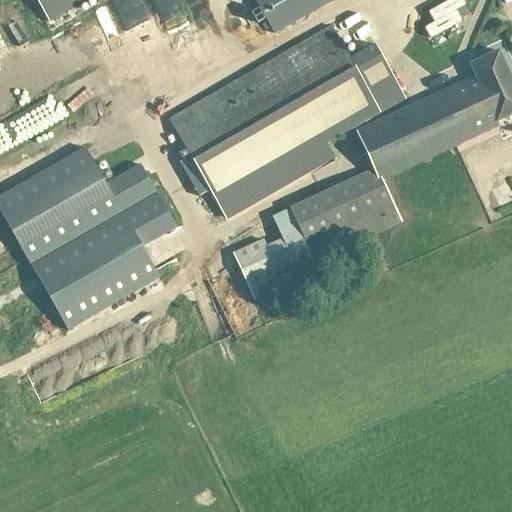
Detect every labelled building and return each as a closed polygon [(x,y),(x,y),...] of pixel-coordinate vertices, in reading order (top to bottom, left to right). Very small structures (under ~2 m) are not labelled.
[(34,0),(48,23),(87,0),(34,0)] [(253,0),(273,35),(334,0),(253,0)] [(433,23),(423,28),(429,39),(461,21),(455,11),(464,5),(461,0),(449,0),(427,12),(433,23)] [(0,129),(3,137),(134,77),(110,25),(0,74),(0,129)] [(329,27),(167,121),(217,207),(379,114),(406,99),(374,44),(347,59),(329,27)] [(470,82),(470,80),(462,83),(470,100),(472,99),(473,103),(483,98),(485,102),(493,98),(488,87),(509,77),(497,52),(469,65),(476,79),(470,82)] [(445,91),(468,141),(498,127),(496,123),(511,115),(511,83),(509,77),(488,87),(493,98),(485,102),(483,98),(473,103),(472,99),(470,100),(462,83),(445,91)] [(69,113),(79,130),(126,101),(116,85),(69,113)] [(355,132),(372,170),(379,184),(381,183),(468,141),(445,91),(355,132)] [(84,148),(0,196),(0,215),(29,265),(67,331),(158,278),(141,247),(175,228),(155,193),(139,165),(105,185),(84,148)] [(379,184),(372,170),(288,209),(288,210),(271,218),(281,240),(265,247),(262,241),(231,255),(254,303),(318,272),(315,264),(400,224),(381,183),(379,184)]
